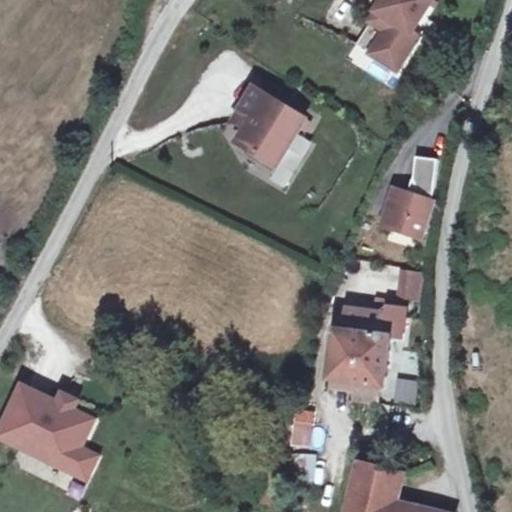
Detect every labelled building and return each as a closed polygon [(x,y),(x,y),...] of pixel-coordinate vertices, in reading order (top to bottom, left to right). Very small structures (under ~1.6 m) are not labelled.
[(386,0),(368,29),(383,38),(372,55),(397,71),(419,37),(413,33),(434,0),(433,0),(386,0)] [(383,38),(368,29),(357,45),(372,55),(383,38)] [(252,151),(279,167),(307,120),(288,109),(277,102),(255,88),(234,125),(246,132),(246,139),(248,148),(252,151)] [(283,94),(277,102),(288,109),(293,100),(283,94)] [(397,191),(389,217),(393,229),(400,232),(422,238),(433,202),(441,160),(420,158),(415,180),(419,189),(417,197),(397,191)] [(423,274),(402,272),(399,298),(419,301),(423,274)] [(377,300),(375,313),(386,314),(388,301),(377,300)] [(375,313),(349,309),(346,332),(337,331),(332,381),(383,388),(387,388),(392,340),(405,341),(409,310),(388,308),(388,314),(386,314),(375,313)] [(416,406),(420,381),(396,378),(393,402),(416,406)] [(383,388),(332,381),(331,391),(355,394),(360,403),(381,406),(383,388)] [(60,406),(23,389),(1,437),(70,471),(79,450),(93,422),(72,412),(60,406)] [(64,397),(60,406),(72,412),(76,404),(64,397)] [(299,411),(297,436),(313,437),(317,413),(299,411)] [(79,450),(70,471),(87,479),(97,458),(79,450)] [(317,454),(295,453),(294,495),(316,496),(317,454)] [(350,511),(397,511),(399,504),(405,475),(362,465),(350,511)]
